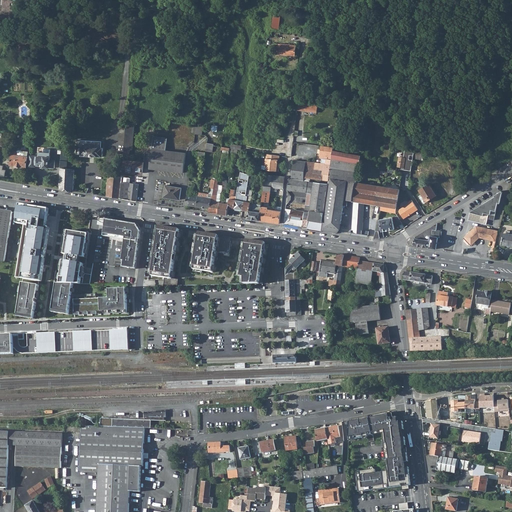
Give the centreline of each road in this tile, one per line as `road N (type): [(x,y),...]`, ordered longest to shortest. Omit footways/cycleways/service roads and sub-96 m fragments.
road 1 (residential): [(409,401),(201,438),(192,451),(185,511)]
road 2 (residential): [(277,235),(279,324),(151,328),(139,321)]
road 3 (unknown): [(90,0),(119,19),(121,67),(116,147),(93,168),(87,203)]
road 4 (residential): [(302,40),(277,235)]
road 5 (secondary): [(150,213),(0,189)]
road 6 (secondary): [(393,253),(406,234),(511,169)]
road 7 (secondary): [(408,395),(393,253)]
road 8 (residential): [(0,328),(139,321)]
road 9 (secondary): [(277,235),(150,213)]
road 10 (secondary): [(511,272),(393,253)]
